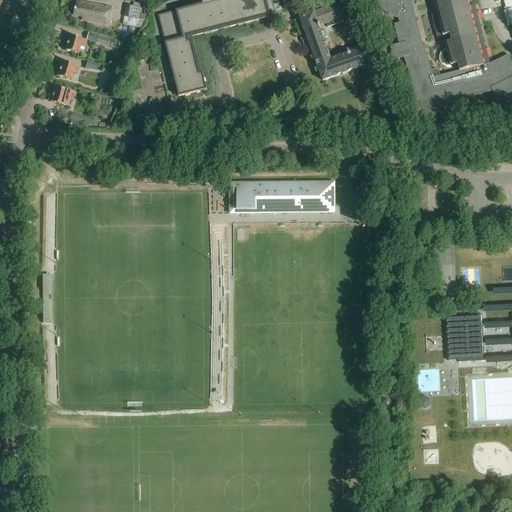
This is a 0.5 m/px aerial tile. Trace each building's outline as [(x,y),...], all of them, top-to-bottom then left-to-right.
[(202,0),(204,5),(158,16),(178,98),(206,91),(202,73),(200,74),(191,37),(270,17),(267,7),(273,5),(271,0),(202,0)] [(353,12),(361,9),(357,0),(350,0),(349,1),(353,12)] [(377,0),(379,2),(384,9),(390,14),(398,17),(399,24),(394,25),(396,32),(399,46),(392,48),(394,54),(390,56),(392,61),(399,58),(403,57),(412,84),(415,112),(424,112),(426,117),(443,111),(443,106),(468,98),(494,92),(496,96),(511,93),(511,63),(508,56),(491,64),(490,64),(485,44),(475,5),(468,7),(466,0),(377,0)] [(511,0),(503,0),(506,11),(503,11),(507,27),(511,25),(511,0)] [(108,26),(111,9),(77,3),(74,16),(85,18),(84,21),(108,26)] [(341,4),(300,18),(307,37),(313,54),(323,82),(372,65),(368,55),(366,48),(331,61),(323,39),(327,38),(324,32),(321,33),(319,28),(322,27),(322,26),(326,25),(327,29),(341,24),(339,20),(346,17),(341,4)] [(142,10),(126,7),(125,14),(124,18),(140,21),(142,10)] [(84,49),(86,42),(68,36),(64,51),(78,55),(80,48),(84,49)] [(114,42),(114,41),(98,36),(96,43),(109,47),(109,46),(112,47),(112,48),(117,50),(119,43),(114,42)] [(489,56),(494,54),(490,41),(485,42),(489,56)] [(128,45),(126,51),(132,53),(134,47),(128,45)] [(77,75),(79,67),(61,62),(57,77),(71,81),(72,74),(77,75)] [(98,65),(87,62),(85,69),(96,72),(98,65)] [(114,72),(111,83),(117,85),(121,74),(114,72)] [(64,91),(54,88),(50,103),(63,107),(63,106),(67,107),(69,101),(73,102),(75,94),(64,91)] [(78,123),(83,124),(84,117),(72,114),(70,122),(77,124),(78,123)] [(84,117),(83,124),(90,126),(90,125),(97,127),(99,121),(84,117)] [(238,210),(336,208),(335,182),(238,183),(238,210)] [(376,184),(350,183),(350,192),(376,192),(376,184)] [(369,215),(377,215),(377,203),(369,203),(369,215)] [(52,272),(43,272),(43,323),(53,323),(52,272)] [(445,307),(446,331),(448,360),(458,360),(458,363),(485,362),(482,316),(456,317),(456,307),(448,307),(445,307)] [(430,396),(420,399),(423,408),(433,405),(430,396)]
